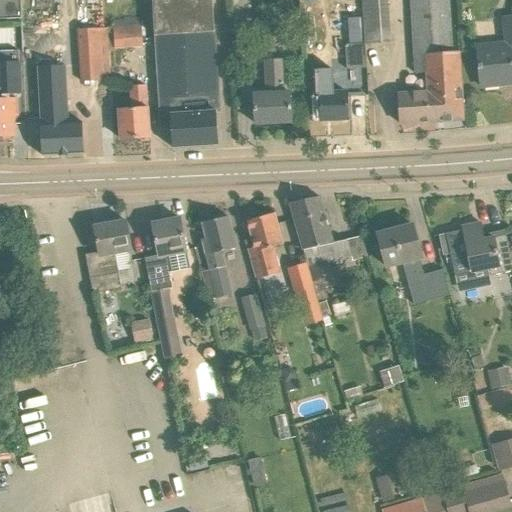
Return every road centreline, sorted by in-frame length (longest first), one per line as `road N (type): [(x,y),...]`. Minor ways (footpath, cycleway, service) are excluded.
road 1 (tertiary): [(0,185),(511,159)]
road 2 (unknown): [(386,167),(385,0)]
